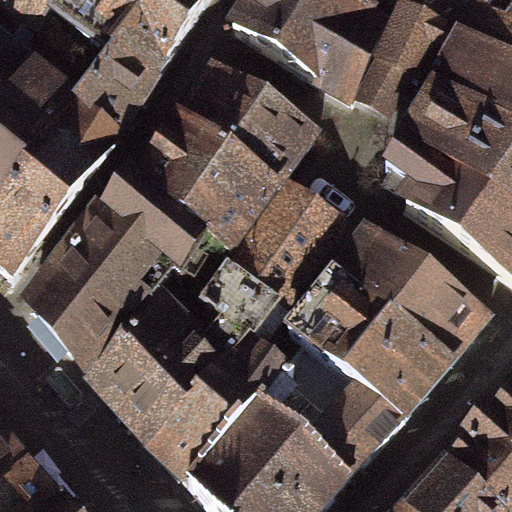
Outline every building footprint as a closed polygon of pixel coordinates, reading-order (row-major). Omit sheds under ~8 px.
[(58,2),(59,0),(0,0),(0,11),(17,24),(0,48),(0,54),(57,99),(82,66),(37,36),(58,2)] [(202,0),(59,0),(58,2),(115,43),(107,53),(106,63),(119,64),(148,85),(202,0)] [(364,7),(358,5),(349,0),(247,0),(229,30),(230,34),(346,106),(377,30),(357,20),(364,7)] [(480,8),(460,41),(511,70),(511,0),(470,0),(470,1),(480,8)] [(394,9),(372,64),(403,81),(411,86),(438,29),(394,9)] [(0,201),(23,168),(31,168),(74,112),(71,109),(57,99),(0,54),(0,48),(17,24),(0,11),(0,201)] [(511,139),(511,70),(460,41),(431,92),(511,139)] [(71,109),(74,112),(109,138),(110,140),(148,85),(119,64),(106,63),(96,75),(71,109)] [(384,118),(403,81),(372,64),(354,100),(384,118)] [(295,125),(208,71),(175,122),(272,192),(280,180),(312,136),(295,125)] [(511,139),(431,92),(401,143),(433,164),(511,215),(511,139)] [(79,178),(109,138),(74,112),(31,168),(23,168),(0,201),(0,275),(7,281),(63,203),(79,178)] [(272,192),(175,122),(133,191),(202,241),(200,244),(225,261),(272,192)] [(508,287),(511,281),(511,215),(433,164),(398,213),(508,287)] [(133,191),(121,183),(88,232),(27,313),(83,377),(166,276),(176,284),(199,250),(200,244),(202,241),(133,191)] [(329,226),(278,193),(201,306),(246,340),(269,308),(273,311),(275,307),(329,226)] [(444,366),(481,321),(361,233),(330,276),(444,366)] [(444,366),(330,276),(298,316),(299,317),(290,328),(285,336),(356,392),(397,423),(444,366)] [(144,312),(88,383),(146,449),(244,345),(242,344),(220,330),(196,358),(150,317),(144,312)] [(244,345),(146,449),(182,490),(271,380),(279,370),(249,346),(244,345)] [(316,511),(343,482),(397,423),(356,392),(323,427),(271,380),(182,490),(201,511),(316,511)] [(511,511),(511,394),(507,390),(439,471),(485,511),(511,511)] [(0,488),(19,472),(0,450),(0,488)] [(402,511),(485,511),(439,471),(424,488),(420,485),(399,506),(404,511),(402,511)] [(0,511),(56,511),(19,472),(0,488),(0,511)]
